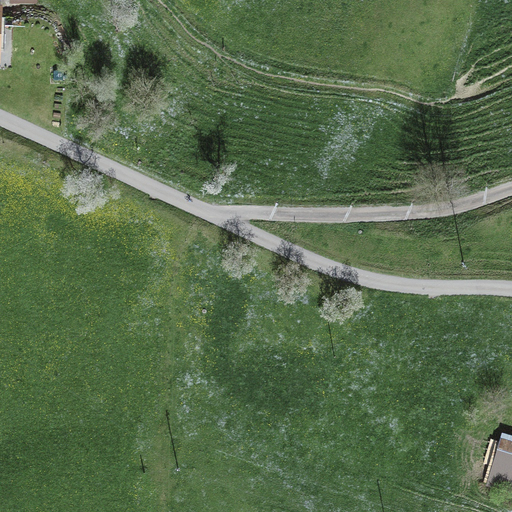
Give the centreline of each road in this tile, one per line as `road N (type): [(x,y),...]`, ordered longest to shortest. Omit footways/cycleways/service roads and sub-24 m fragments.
road 1 (track): [(0,118),(350,275),(511,289)]
road 2 (track): [(217,220),(438,207),(511,189)]
